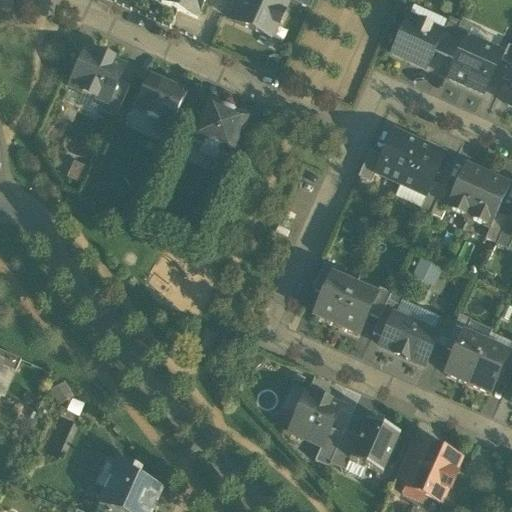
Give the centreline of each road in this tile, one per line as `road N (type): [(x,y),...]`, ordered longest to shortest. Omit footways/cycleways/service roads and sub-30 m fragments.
road 1 (residential): [(511,441),(263,333),(352,136)]
road 2 (residential): [(0,192),(38,223),(127,356),(265,511)]
road 3 (residential): [(352,136),(376,81),(511,141)]
road 4 (residential): [(191,63),(352,136)]
road 5 (residential): [(60,4),(191,63)]
